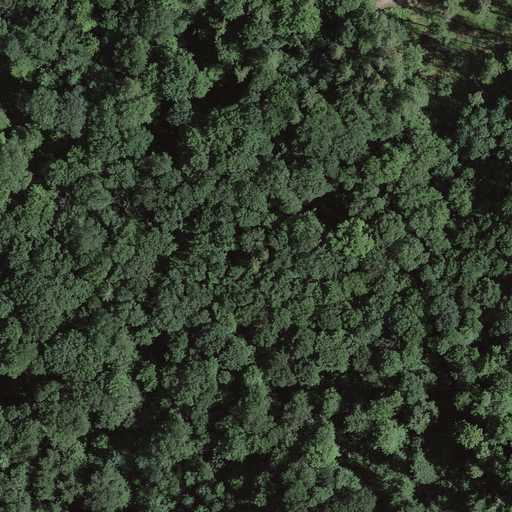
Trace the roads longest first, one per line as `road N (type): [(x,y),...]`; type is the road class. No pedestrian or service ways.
road 1 (track): [(511,190),(246,310),(88,354),(0,368)]
road 2 (track): [(0,188),(211,103),(382,0)]
road 3 (track): [(136,0),(0,69)]
